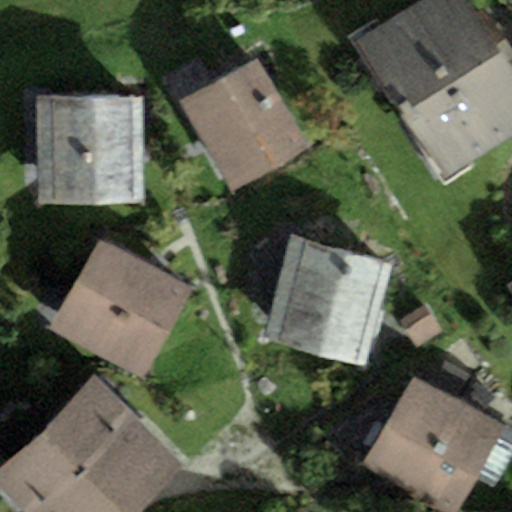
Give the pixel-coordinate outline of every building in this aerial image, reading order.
[(511,59),(473,0),(423,0),(357,43),(444,176),(511,132),(511,59)] [(258,62),(183,103),(231,191),(307,150),(258,62)] [(142,98),(37,97),(36,206),(141,207),(142,98)] [(391,266),(291,238),(262,340),(362,368),(391,266)] [(146,265),(99,242),(52,334),(147,382),(194,290),(146,265)] [(427,306),(402,321),(418,348),(443,333),(427,306)] [(444,362),(435,379),(459,393),(469,376),(444,362)] [(95,376),(0,466),(0,486),(24,511),(137,511),(184,468),(95,376)] [(454,511),(504,430),(414,377),(363,463),(446,511),(454,511)]
